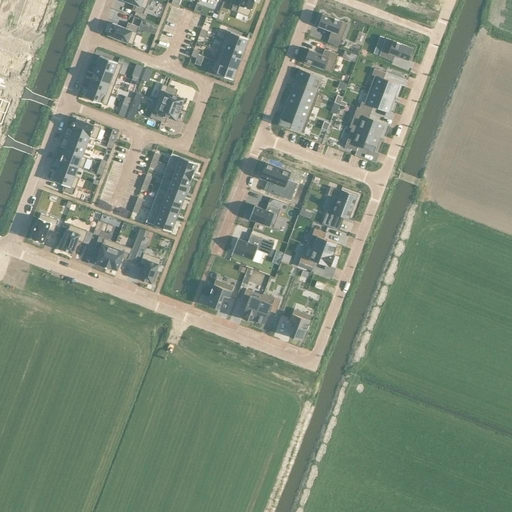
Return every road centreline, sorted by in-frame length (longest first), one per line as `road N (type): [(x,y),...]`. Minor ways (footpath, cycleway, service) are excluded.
road 1 (residential): [(10,246),(314,356),(381,181)]
road 2 (residential): [(64,104),(185,146),(209,79),(89,37)]
road 3 (residential): [(381,181),(437,37)]
road 4 (residential): [(64,104),(10,246)]
road 5 (residential): [(311,0),(259,138)]
road 6 (residential): [(259,138),(381,181)]
road 7 (residential): [(259,138),(212,256)]
